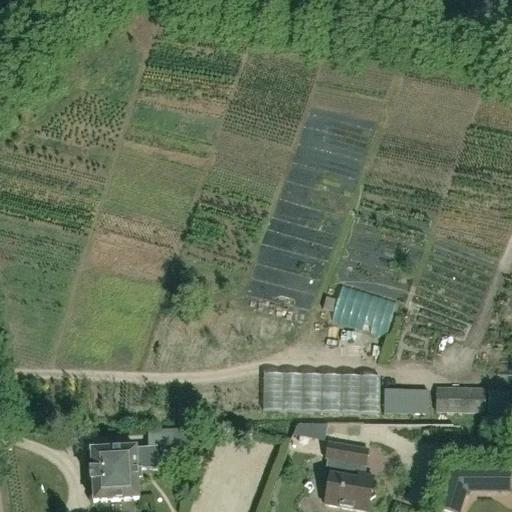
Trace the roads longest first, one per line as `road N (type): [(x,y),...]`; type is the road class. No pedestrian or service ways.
road 1 (track): [(0,370),(171,378),(448,368),(476,336),(511,242)]
road 2 (residential): [(476,43),(203,0)]
